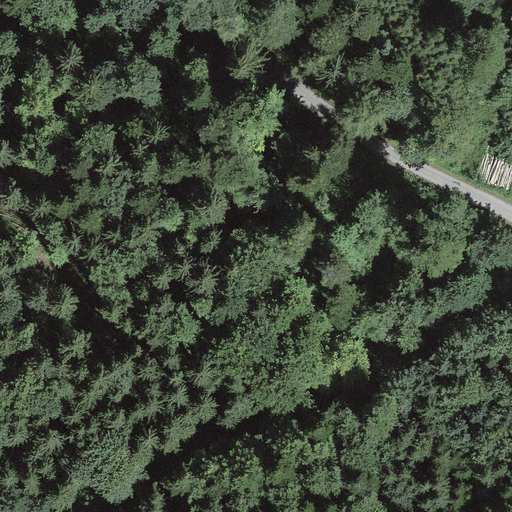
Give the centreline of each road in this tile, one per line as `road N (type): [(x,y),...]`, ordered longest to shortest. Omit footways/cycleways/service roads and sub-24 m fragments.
road 1 (track): [(81,511),(381,361),(511,282)]
road 2 (track): [(179,0),(253,45),(370,140),(511,219)]
